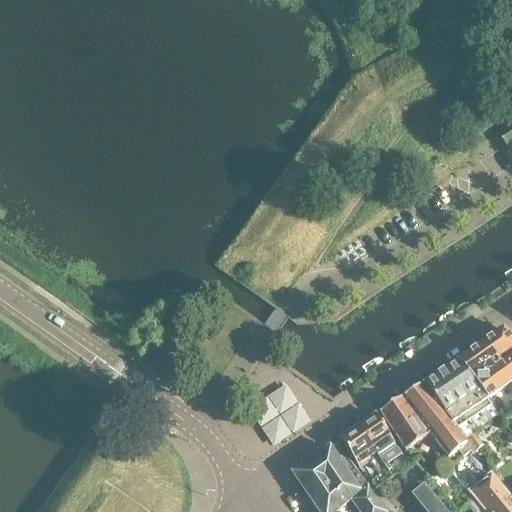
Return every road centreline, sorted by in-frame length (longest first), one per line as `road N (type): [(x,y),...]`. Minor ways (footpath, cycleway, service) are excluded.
road 1 (residential): [(192,426),(304,285),(353,279),(511,178)]
road 2 (residential): [(504,309),(244,486)]
road 3 (tertiary): [(192,426),(0,289)]
